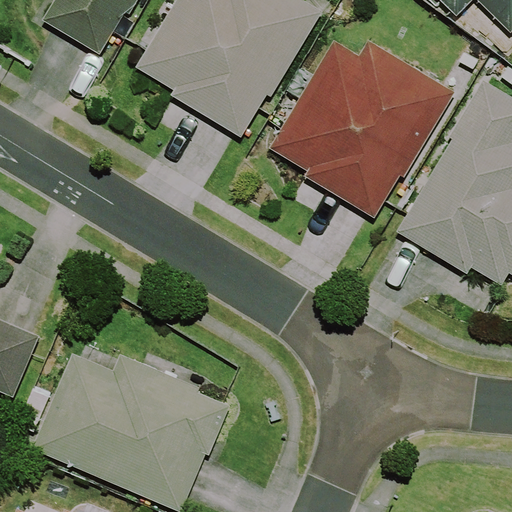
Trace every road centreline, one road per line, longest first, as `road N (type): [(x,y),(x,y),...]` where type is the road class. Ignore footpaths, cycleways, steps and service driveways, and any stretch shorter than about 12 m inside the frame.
road 1 (residential): [(0,133),(379,364)]
road 2 (residential): [(379,364),(323,511)]
road 3 (residential): [(379,364),(462,400),(511,406)]
